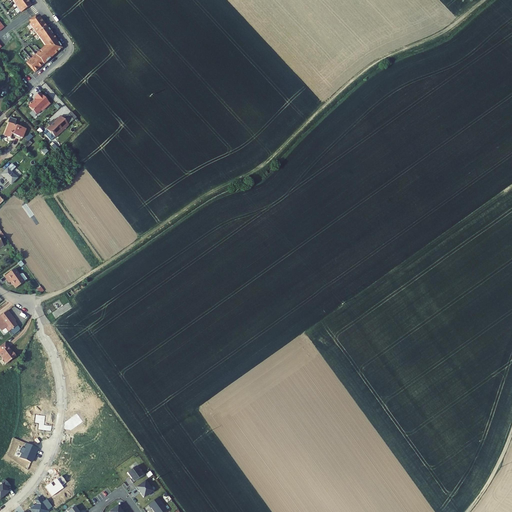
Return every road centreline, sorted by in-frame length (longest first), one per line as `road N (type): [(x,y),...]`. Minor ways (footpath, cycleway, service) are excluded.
road 1 (track): [(39,298),(254,170),(361,72),(442,33),(484,0)]
road 2 (residential): [(14,298),(48,327),(61,410),(47,460),(1,511)]
